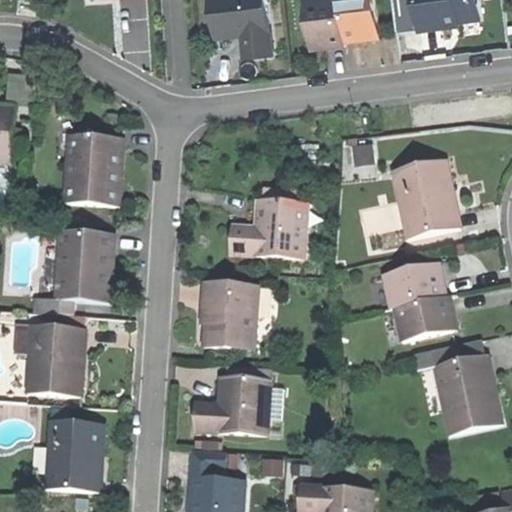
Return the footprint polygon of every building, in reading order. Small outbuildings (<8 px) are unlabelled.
[(268,0),(213,0),(217,36),(244,33),(244,38),(247,61),(275,58),(268,0)] [(341,0),(306,0),(313,49),(334,46),(335,50),(347,49),(347,46),(341,0)] [(341,0),(347,46),(363,44),(362,39),(382,37),(377,0),(341,0)] [(417,0),(421,36),(446,33),(445,27),(461,25),(481,23),(478,0),(417,0)] [(232,40),(244,38),(244,33),(217,36),(218,41),(232,40)] [(15,112),(0,111),(0,166),(13,167),(15,112)] [(67,208),(122,210),(124,182),(118,182),(120,141),(71,138),(67,208)] [(395,175),(410,243),(457,233),(449,194),(454,193),(448,163),(395,175)] [(458,210),(454,193),(449,194),(457,233),(463,231),(458,210)] [(233,259),(305,262),(308,207),(264,205),(263,230),(257,230),(235,229),(233,259)] [(111,237),(62,235),(58,304),(76,305),(113,306),(114,278),(109,278),(111,237)] [(441,267),(436,268),(439,285),(444,284),(442,275),(441,267)] [(392,314),(397,313),(448,302),(444,284),(439,285),(436,268),(384,278),(392,314)] [(260,291),(205,289),(204,314),(208,314),(207,329),(206,350),(258,353),(260,291)] [(448,302),(397,313),(403,346),(454,335),(450,318),(455,317),(451,301),(448,302)] [(38,318),(49,319),(50,303),(38,303),(38,318)] [(76,320),(76,305),(58,304),(50,303),(49,319),(76,320)] [(456,324),(455,317),(450,318),(454,335),(458,334),(456,324)] [(81,332),(32,330),(30,398),(83,401),(85,371),(79,371),(81,332)] [(485,344),(473,346),(477,363),(485,361),(488,361),(485,344)] [(435,354),(438,371),(477,363),(473,346),(435,354)] [(491,360),(488,361),(485,361),(493,399),(499,398),(496,381),(491,360)] [(452,438),(505,427),(499,398),(493,399),(485,361),(477,363),(438,371),(452,438)] [(229,370),(229,381),(272,383),(273,371),(229,370)] [(196,436),(270,439),(272,383),(229,381),(228,381),(227,408),(221,408),(197,407),(196,436)] [(54,414),(53,425),(71,426),(72,415),(54,414)] [(71,426),(53,425),(50,494),(97,496),(99,457),(105,457),(106,428),(71,426)] [(204,445),(204,456),(219,456),(220,446),(204,445)] [(193,472),(197,472),(216,473),(227,473),(228,457),(219,456),(204,456),(194,455),(193,472)] [(197,472),(197,484),(215,485),(216,473),(197,472)] [(244,511),(246,486),(215,485),(197,484),(192,484),(190,511),(244,511)] [(373,511),(374,493),(301,489),(299,511),(373,511)] [(511,511),(511,492),(501,495),(504,511),(511,511)]
